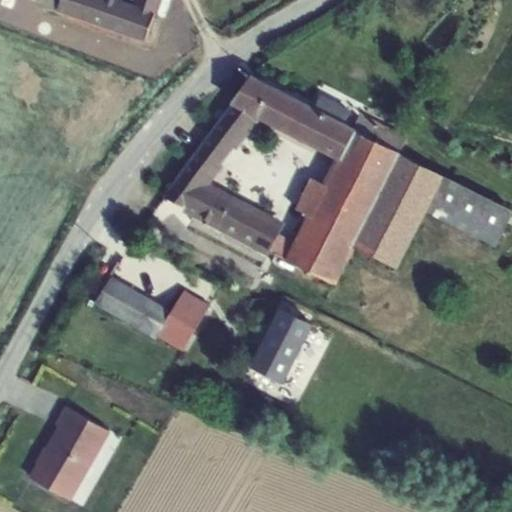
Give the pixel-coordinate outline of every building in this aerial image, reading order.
[(113,0),(37,0),(37,1),(147,38),(155,14),(159,0),(136,0),(134,8),(113,0)] [(211,134),(233,146),(258,114),(340,157),(327,184),(313,177),(297,209),(310,216),(297,243),(280,234),(283,227),(203,185),(220,162),(199,150),(165,196),(334,283),(353,245),(400,152),(407,138),(360,114),(353,128),(346,124),(351,111),(321,96),(315,108),(254,77),(211,134)] [(211,134),(199,150),(220,162),(233,146),(211,134)] [(353,245),(397,267),(427,210),(445,175),(400,152),(353,245)] [(427,210),(496,245),(511,213),(511,209),(445,175),(427,210)] [(157,338),(158,335),(172,312),(112,277),(96,302),(157,338)] [(210,305),(185,290),(172,312),(158,335),(183,350),(210,305)] [(254,365),(283,380),(312,324),(283,308),(254,365)] [(70,499),(110,430),(68,406),(58,423),(61,425),(32,477),(70,499)]
